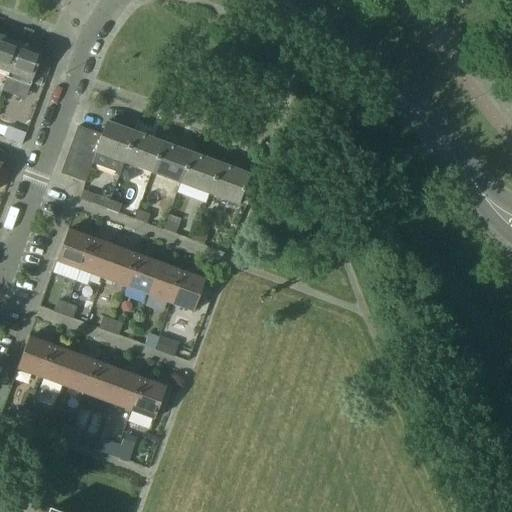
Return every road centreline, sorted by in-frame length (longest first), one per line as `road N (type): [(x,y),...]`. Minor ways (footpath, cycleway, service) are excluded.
road 1 (residential): [(0,282),(88,47),(116,0)]
road 2 (unclassified): [(462,171),(392,89),(326,32)]
